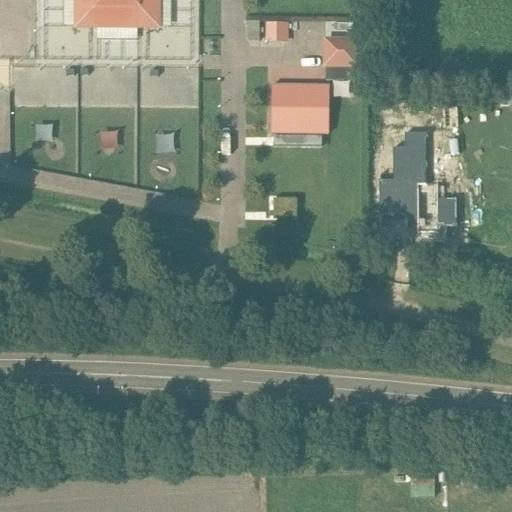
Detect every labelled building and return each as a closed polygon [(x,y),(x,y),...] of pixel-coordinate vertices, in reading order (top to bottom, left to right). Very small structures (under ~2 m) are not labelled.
[(76,0),(76,28),(158,28),(158,0),(76,0)] [(266,25),(265,43),(288,43),(289,25),(266,25)] [(325,42),(325,68),(326,68),(326,82),(356,82),(357,68),(357,42),(325,42)] [(294,88),(294,136),(350,136),(350,88),(294,88)] [(511,94),(501,94),(500,107),(511,106),(511,94)] [(102,150),(120,149),(119,134),(102,135),(102,150)] [(381,176),(381,227),(382,227),(382,217),(407,217),(407,227),(408,227),(408,224),(418,224),(418,237),(439,237),(439,228),(470,228),(470,226),(458,226),(458,201),(440,201),(440,186),(430,186),(430,134),(395,134),(395,136),(407,136),(407,149),(394,149),(394,180),(383,180),(383,176),(381,176)] [(159,136),(160,151),(176,151),(175,135),(159,136)] [(436,475),(413,476),(414,496),(437,495),(436,475)]
